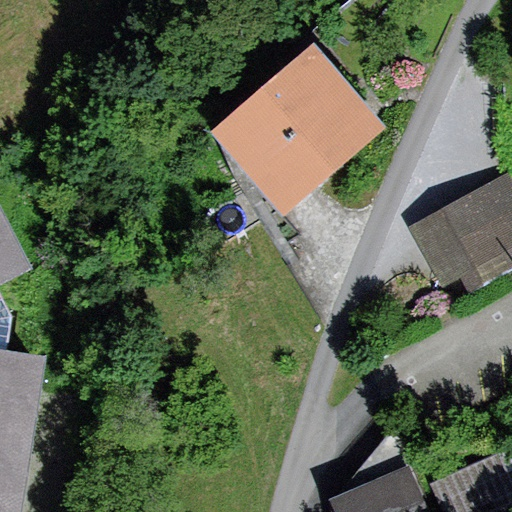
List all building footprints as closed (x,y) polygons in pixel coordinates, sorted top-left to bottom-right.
[(254,156),(284,191),(360,125),(345,109),(357,99),(320,56),(233,132),(219,144),(240,168),(254,156)] [(420,229),(447,279),(498,251),(470,201),(420,229)] [(0,233),(0,511),(9,511),(33,361),(5,357),(11,317),(0,295),(0,277),(18,268),(0,233)] [(427,511),(431,510),(395,427),(336,497),(343,511),(427,511)] [(443,499),(449,511),(511,511),(511,480),(508,470),(443,499)]
